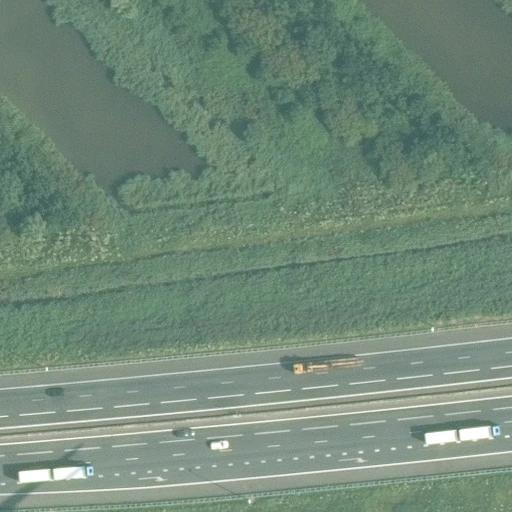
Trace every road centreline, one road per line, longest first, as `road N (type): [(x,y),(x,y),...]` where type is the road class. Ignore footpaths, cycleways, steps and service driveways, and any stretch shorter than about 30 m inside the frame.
road 1 (motorway): [(511,353),(0,404)]
road 2 (motorway): [(0,469),(511,421)]
